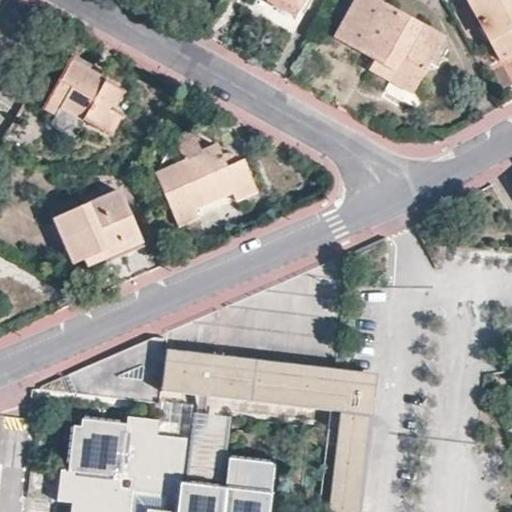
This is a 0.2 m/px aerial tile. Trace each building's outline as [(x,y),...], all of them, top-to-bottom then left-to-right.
[(306,0),(275,0),(299,13),(306,0)] [(412,93),(442,39),(373,0),(357,0),(335,39),(370,60),(392,72),(389,80),(412,93)] [(511,55),(511,0),(471,0),(468,2),(501,62),(504,60),(511,55)] [(112,107),(122,90),(95,75),(69,62),(45,106),(58,113),(63,106),(109,132),(120,113),(112,107)] [(258,192),(243,160),(227,167),(218,145),(210,148),(201,152),(192,132),(176,138),(155,174),(177,226),(197,218),(194,211),(233,195),(235,201),(258,192)] [(139,243),(117,192),(54,220),(73,265),(82,260),(114,246),(118,253),(129,247),(139,243)] [(197,218),(235,201),(233,195),(194,211),(197,218)] [(86,267),(118,253),(114,246),(82,260),(86,267)] [(169,356),(172,341),(150,337),(75,371),(83,389),(161,402),(169,356)] [(365,511),(380,380),(335,375),(169,356),(161,402),(200,406),(209,407),(333,421),(322,511),(365,511)] [(207,425),(209,407),(200,406),(198,424),(207,425)] [(132,425),(86,419),(85,427),(78,426),(73,466),(66,465),(61,501),(76,503),(74,511),(275,511),(280,465),(232,459),(228,488),(190,483),(186,483),(192,439),(162,435),(163,420),(132,416),(132,425)] [(232,459),(236,429),(207,425),(198,424),(190,483),(228,488),(232,459)]
